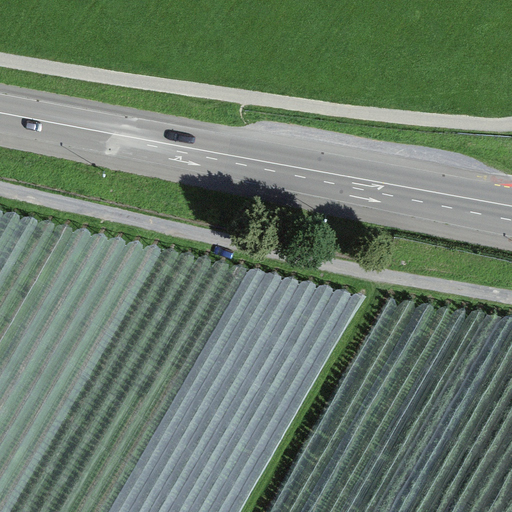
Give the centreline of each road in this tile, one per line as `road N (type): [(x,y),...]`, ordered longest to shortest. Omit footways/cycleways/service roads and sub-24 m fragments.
road 1 (track): [(511,294),(0,190)]
road 2 (track): [(511,122),(154,85),(0,58)]
road 3 (secondary): [(509,209),(224,156)]
road 4 (secondary): [(0,113),(224,156)]
